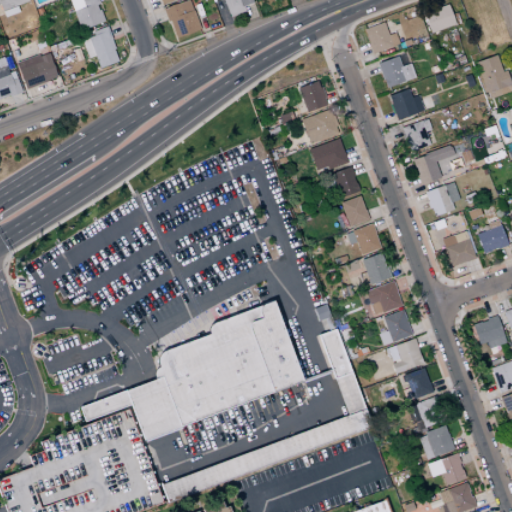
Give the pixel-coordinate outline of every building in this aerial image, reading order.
[(0,0),(0,10),(2,17),(17,11),(15,6),(27,1),(27,0),(0,0)] [(102,22),(96,4),(98,4),(96,0),(68,0),(78,30),(102,22)] [(173,39),(199,30),(188,0),(187,0),(163,8),(173,39)] [(250,0),(222,0),(228,17),(242,13),(240,7),(251,3),(250,0)] [(430,33),(422,13),(431,10),(432,11),(437,9),(437,7),(447,3),(455,24),(454,25),(430,33)] [(363,29),(365,28),(383,22),(387,32),(392,30),(397,44),(391,46),(391,47),(372,54),(363,29)] [(97,68),(117,62),(105,27),(90,32),(91,37),(80,40),(86,59),(93,56),(97,68)] [(419,34),(425,31),(427,37),(421,39),(419,34)] [(24,89),(56,78),(46,52),(15,63),(24,89)] [(462,54),(465,60),(458,63),(455,57),(462,54)] [(474,62),(496,54),(502,71),(505,70),(511,84),(510,85),(511,86),(511,87),(500,91),(501,94),(489,99),(487,93),(486,93),(474,62)] [(376,63),(397,56),(401,66),(409,63),(415,77),(386,88),(376,63)] [(13,71),(6,73),(3,57),(0,58),(0,98),(19,94),(13,71)] [(449,60),(451,65),(444,68),(442,62),(449,60)] [(430,67),(436,65),(438,71),(432,73),(430,67)] [(462,76),(469,74),(474,85),(467,88),(462,76)] [(306,113),(297,88),(316,81),(319,89),(321,89),(324,98),(323,98),(326,105),(306,113)] [(387,95),(407,88),(411,97),(417,94),(425,114),(417,117),(415,113),(396,120),(390,104),(391,104),(387,95)] [(308,144),(299,120),(329,108),(331,115),(333,115),(337,125),(334,126),(337,133),(308,144)] [(279,115),(295,109),(298,117),(281,123),(279,115)] [(400,128),(420,120),(421,121),(426,119),(430,129),(424,132),(430,145),(410,152),(407,145),(405,146),(401,135),(403,135),(400,128)] [(277,126),(279,131),(268,135),(266,130),(277,126)] [(316,173),(307,149),(337,138),(343,152),(344,152),(347,162),(328,170),(327,169),(316,173)] [(269,153),(274,151),(277,159),(271,161),(269,153)] [(411,160),(431,152),(440,178),(420,185),(416,175),(418,174),(415,168),(414,169),(411,160)] [(339,198),(329,173),(350,166),(354,176),(352,177),(354,182),(355,182),(358,191),(339,198)] [(424,192),(452,182),(458,199),(450,202),(453,209),(433,217),(430,208),(428,209),(426,202),(427,202),(424,192)] [(473,192),(476,200),(468,204),(464,195),(473,192)] [(340,229),(336,218),(344,215),(339,203),(359,195),(364,210),(368,220),(350,227),(348,227),(348,226),(340,229)] [(445,222),(456,217),(458,221),(447,226),(445,222)] [(432,223),(441,219),(444,227),(435,231),(432,223)] [(475,234),(488,229),(486,224),(497,220),(499,225),(507,245),(497,249),(496,248),(490,250),(491,251),(482,254),(475,234)] [(360,256),(355,242),(348,245),(344,234),(351,232),(351,231),(371,224),(375,234),(374,234),(379,248),(361,255),(360,256)] [(452,236),(464,231),(475,259),(450,268),(443,249),(440,250),(438,245),(443,244),(444,247),(455,243),(452,236)] [(362,287),(357,274),(364,272),(360,260),(380,253),(389,277),(362,287)] [(381,313),(377,301),(369,304),(364,291),(392,281),(401,305),(381,313)] [(83,422),(77,407),(153,379),(152,375),(152,373),(153,370),(154,368),(156,367),(157,367),(155,363),(156,360),(156,357),(157,355),(158,353),(160,352),(163,350),(207,333),(206,331),(206,328),(208,326),(210,323),(212,322),(272,299),(302,381),(142,440),(129,404),(83,422)] [(511,339),(502,312),(511,308),(511,339)] [(381,345),(377,334),(386,330),(381,317),(401,309),(411,334),(381,345)] [(471,324),(480,321),(480,322),(486,320),(485,319),(496,315),(505,343),(487,349),(485,342),(478,344),(471,325),(471,324)] [(159,484),(347,415),(317,335),(334,328),(336,332),(347,361),(357,389),(368,417),(370,425),(371,427),(368,428),(232,478),(227,480),(166,503),(159,484)] [(394,373),(390,364),(398,361),(393,346),(412,338),(422,363),(394,373)] [(486,362),(501,357),(502,361),(488,366),(486,362)] [(489,368),(509,361),(511,368),(511,388),(498,393),(489,368)] [(405,402),(400,390),(407,388),(402,375),(422,367),(431,392),(405,402)] [(499,397),(511,392),(511,420),(508,422),(505,413),(503,407),(502,408),(499,397)] [(413,403),(435,395),(444,420),(422,428),(413,403)] [(137,511),(4,511),(0,500),(0,477),(26,468),(30,466),(26,455),(41,450),(37,441),(127,408),(162,503),(137,511)] [(453,449),(425,460),(416,435),(443,425),(453,449)] [(444,486),(439,473),(431,476),(426,464),(455,453),(464,478),(444,486)] [(460,511),(444,511),(441,504),(450,501),(445,489),(465,482),(474,507),(460,511)] [(349,511),(385,499),(389,511),(349,511)] [(202,511),(201,509),(221,501),(224,507),(228,506),(230,511),(202,511)]
